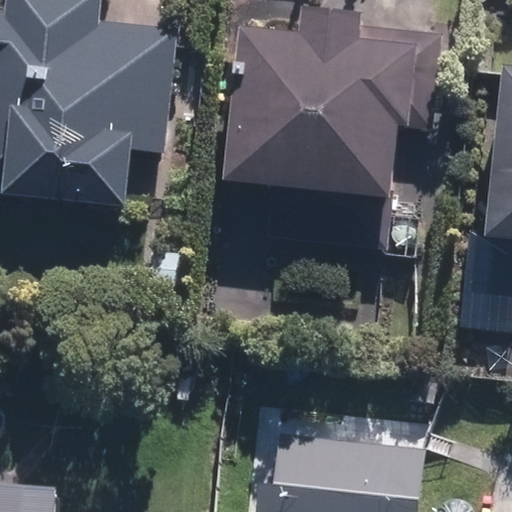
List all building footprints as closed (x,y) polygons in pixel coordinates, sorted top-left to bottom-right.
[(19,0),(19,7),(0,6),(0,195),(148,202),(150,139),(183,140),(188,22),(105,18),(105,0),(19,0)] [(313,32),(245,26),(229,187),(266,191),(261,235),(399,248),(410,130),(446,134),(455,45),(375,37),(378,8),(316,2),(313,32)] [(511,123),(504,231),(477,229),(469,331),(511,334),(511,123)] [(278,433),(271,511),(426,511),(431,444),(278,433)] [(70,472),(0,470),(0,511),(115,511),(115,495),(70,495),(70,472)]
